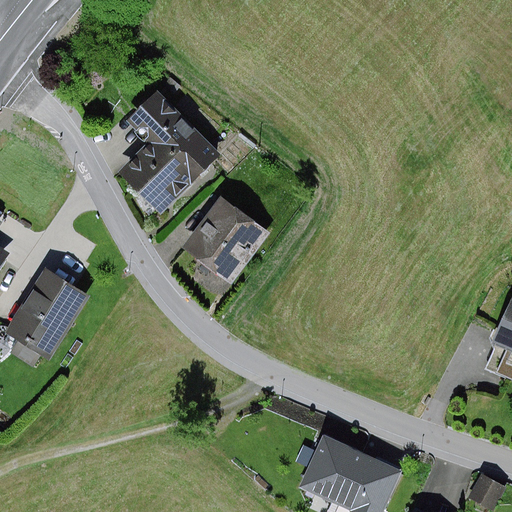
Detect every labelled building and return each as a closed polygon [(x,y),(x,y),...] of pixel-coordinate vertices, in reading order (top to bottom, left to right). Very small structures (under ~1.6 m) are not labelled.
[(106,50),(89,63),(103,79),(119,65),(106,50)] [(180,86),(171,78),(163,87),(173,95),(180,86)] [(222,156),(158,92),(128,122),(149,143),(119,173),(162,216),(222,156)] [(271,233),(222,197),(183,249),(232,285),(271,233)] [(0,222),(0,223),(0,222),(0,270),(9,255),(0,249),(0,222)] [(92,296),(46,268),(5,333),(18,341),(11,353),(34,367),(41,356),(51,362),(92,296)] [(511,300),(493,344),(511,352),(511,353),(508,363),(511,364),(511,300)] [(384,511),(403,472),(324,436),(300,489),(352,511),(351,511),(384,511)] [(507,487),(482,474),(469,499),(493,511),(507,487)]
